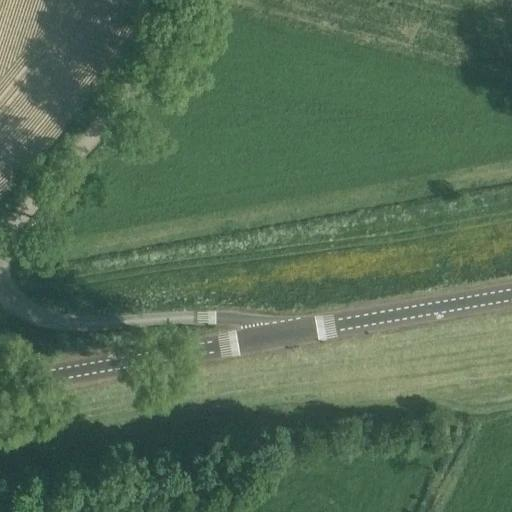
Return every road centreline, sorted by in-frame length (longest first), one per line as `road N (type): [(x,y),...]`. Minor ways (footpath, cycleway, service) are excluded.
road 1 (unclassified): [(0,236),(125,97),(179,0)]
road 2 (unclassified): [(278,336),(241,321),(39,316),(0,289)]
road 3 (secondary): [(0,389),(278,336)]
road 4 (secondary): [(278,336),(511,300)]
